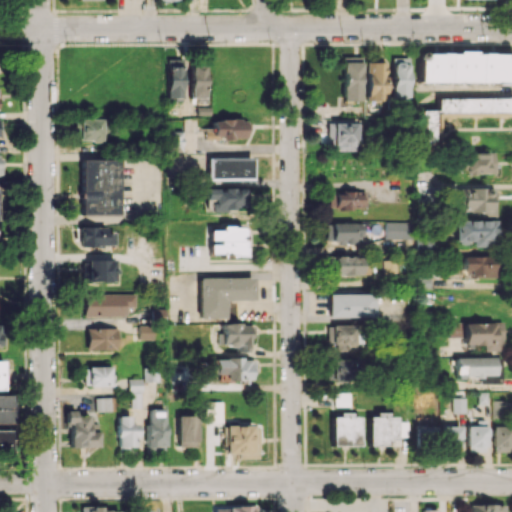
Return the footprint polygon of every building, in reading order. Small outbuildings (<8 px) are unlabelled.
[(417,82),(417,53),(509,54),(509,83),(417,82)] [(342,101),(360,101),(359,56),(341,57),(342,101)] [(391,57),(390,100),(407,100),(408,58),(391,57)] [(166,100),(181,100),(180,58),(165,59),(166,100)] [(365,101),(384,101),(385,62),(365,62),(365,101)] [(188,98),(204,98),(204,66),(188,66),(188,98)] [(439,116),(511,116),(511,98),(436,98),(436,110),(419,110),(419,145),(434,145),(434,133),(439,133),(439,116)] [(77,140),(99,141),(99,133),(105,133),(106,119),(78,118),(77,140)] [(210,119),(210,128),(203,128),(203,138),(242,139),(243,119),(210,119)] [(356,120),(325,120),(326,142),(332,142),(332,151),(357,150),(356,120)] [(181,151),(181,131),(167,131),(167,150),(181,151)] [(493,173),(492,153),(453,154),(453,173),(493,173)] [(249,157),(207,158),(207,179),(249,178),(249,157)] [(118,214),(118,159),(79,159),(79,214),(118,214)] [(458,212),(493,213),(493,200),(488,199),(488,187),(458,186),(458,212)] [(205,211),(246,211),(246,187),(205,188),(205,211)] [(327,208),(365,208),(365,190),(327,191),(327,208)] [(411,238),(411,220),(384,221),(384,239),(411,238)] [(492,220),(452,221),(453,242),(469,242),(469,246),(492,246),(492,220)] [(361,223),(331,222),(330,243),(361,243),(361,223)] [(105,227),(77,226),(77,245),(114,246),(114,233),(105,233),(105,227)] [(243,256),(242,226),(219,227),(219,230),(208,230),(208,239),(218,239),(218,244),(208,244),(208,254),(221,253),(221,256),(243,256)] [(496,277),(495,255),(461,256),(461,270),(469,270),(469,278),(496,277)] [(360,276),(360,257),(333,256),(333,275),(360,276)] [(83,259),(83,280),(115,281),(115,259),(83,259)] [(383,275),(396,275),(395,259),(382,260),(383,275)] [(198,318),(224,318),(223,300),(252,299),(252,277),(197,278),(198,318)] [(134,315),(133,293),(81,294),(82,316),(134,315)] [(327,316),(372,317),(373,294),(327,293),(327,316)] [(462,337),(461,322),(448,322),(448,337),(462,337)] [(463,322),(463,346),(483,346),(483,351),(501,350),(501,322),(463,322)] [(248,351),(249,337),(252,337),(252,324),(221,323),(221,346),(235,346),(235,351),(248,351)] [(353,324),(326,325),(327,343),(335,343),(335,349),(354,348),(353,324)] [(85,328),(85,349),(115,349),(115,328),(85,328)] [(454,357),(454,377),(493,376),(493,356),(454,357)] [(251,358),(213,359),(214,379),(252,379),(251,358)] [(327,380),(355,381),(356,359),(327,359),(327,380)] [(111,366),(82,366),(83,385),(111,385),(111,366)] [(129,407),(141,407),(140,380),(128,380),(129,407)] [(333,393),(333,406),(348,406),(348,393),(333,393)] [(10,395),(0,394),(0,423),(9,423),(10,395)] [(94,411),(113,410),(112,397),(94,397),(94,411)] [(464,412),(464,398),(451,397),(451,412),(464,412)] [(146,452),(164,452),(164,408),(146,409),(146,452)] [(97,447),(97,424),(87,423),(87,415),(73,414),(73,410),(67,410),(66,446),(97,447)] [(357,445),(357,414),(329,414),(330,445),(357,445)] [(366,445),(393,445),(394,436),(407,437),(407,420),(386,419),(386,414),(367,414),(366,445)] [(130,415),(116,415),(115,447),(136,447),(136,423),(130,423),(130,415)] [(194,447),(195,415),(176,415),(175,446),(194,447)] [(466,426),(466,452),(485,452),(484,419),(475,419),(475,425),(466,426)] [(434,437),(435,425),(415,424),(415,436),(434,437)] [(459,452),(459,426),(441,425),(440,451),(459,452)] [(492,452),(511,451),(511,425),(491,426),(492,452)] [(256,426),(225,426),(225,453),(237,453),(237,458),(257,458),(256,426)] [(0,429),(0,454),(9,454),(8,430),(0,429)] [(503,511),(504,503),(468,504),(468,511),(503,511)]
